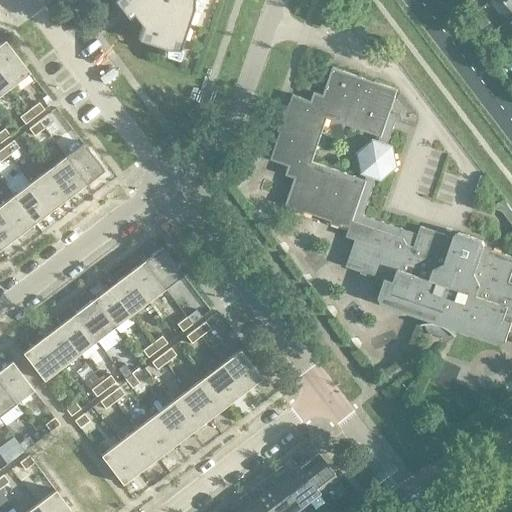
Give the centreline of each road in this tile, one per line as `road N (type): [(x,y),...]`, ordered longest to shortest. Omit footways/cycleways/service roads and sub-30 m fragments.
road 1 (unclassified): [(328,397),(173,194)]
road 2 (residential): [(173,194),(23,0)]
road 3 (residential): [(173,194),(242,119),(284,0)]
road 4 (residential): [(0,322),(173,194)]
road 5 (residential): [(179,511),(328,397)]
road 6 (unclassified): [(415,511),(328,397)]
